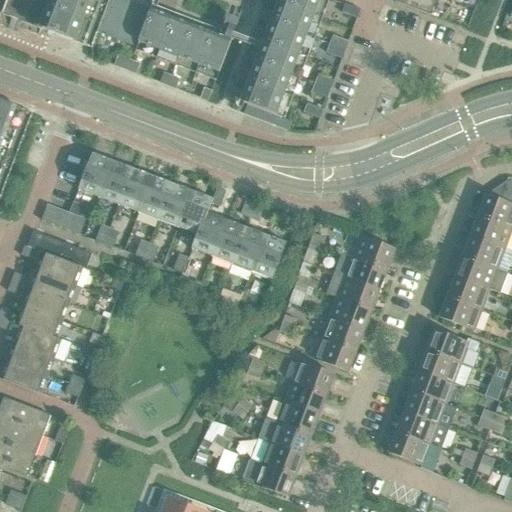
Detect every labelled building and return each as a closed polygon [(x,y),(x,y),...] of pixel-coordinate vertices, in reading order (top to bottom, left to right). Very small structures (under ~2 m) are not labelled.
[(6,0),(2,11),(10,14),(9,18),(34,27),(43,31),(79,45),(95,0),(6,0)] [(231,41),(150,10),(122,0),(109,0),(97,33),(217,78),(231,41)] [(280,118),(325,0),(267,0),(281,5),(277,15),(262,10),(258,19),(274,25),(270,35),(254,29),(251,39),(266,45),(262,55),(247,49),(243,59),(259,65),(255,74),(240,69),(236,78),(251,84),(247,94),(232,88),(228,99),(247,106),(243,115),(288,132),(291,123),(280,118)] [(430,17),(436,0),(395,0),(395,3),(430,17)] [(356,19),(360,10),(345,5),(342,14),(356,19)] [(345,51),(348,42),(333,37),(330,46),(345,51)] [(341,60),(345,51),(330,46),(326,54),(341,60)] [(121,69),(124,60),(117,57),(113,66),(121,69)] [(128,71),(132,62),(124,60),(121,69),(128,71)] [(136,74),(139,65),(132,62),(128,71),(136,74)] [(167,86),(171,77),(163,74),(159,83),(167,86)] [(330,91),(333,82),(318,76),(315,85),(330,91)] [(175,89),(179,80),(171,77),(167,86),(175,89)] [(326,99),(330,91),(315,85),(311,94),(326,99)] [(208,101),(211,93),(203,90),(200,98),(208,101)] [(0,162),(20,110),(0,102),(0,162)] [(319,119),(322,110),(307,105),(304,114),(319,119)] [(99,198),(112,162),(92,154),(78,190),(99,198)] [(118,206),(132,170),(112,162),(99,198),(118,206)] [(138,213),(152,177),(132,170),(118,206),(138,213)] [(158,221),(172,185),(152,177),(138,213),(158,221)] [(178,228),(191,192),(172,185),(158,221),(178,228)] [(197,235),(206,213),(206,214),(210,204),(219,207),(225,192),(216,189),(212,200),(191,192),(178,228),(196,235),(197,235)] [(511,227),(511,206),(485,196),(477,217),(511,230),(511,227)] [(249,218),(255,204),(246,200),(240,215),(249,218)] [(257,222),(263,207),(255,204),(249,218),(257,222)] [(85,221),(68,214),(46,206),(41,221),(79,236),(85,221)] [(225,221),(206,214),(206,213),(197,235),(196,235),(191,249),(212,257),(225,221)] [(291,235),(297,220),(288,217),(282,232),(291,235)] [(503,250),(511,230),(477,217),(470,238),(503,250)] [(232,265),(245,229),(225,221),(212,257),(232,265)] [(104,245),(109,230),(100,227),(95,242),(104,245)] [(251,272),(265,236),(245,229),(232,265),(251,272)] [(112,248),(118,233),(109,230),(104,245),(112,248)] [(72,250),(63,247),(64,245),(32,233),(27,248),(85,270),(90,255),(72,249),(72,250)] [(322,247),(325,239),(312,235),(310,242),(322,247)] [(272,280),(286,244),(265,236),(251,272),(272,280)] [(386,271),(393,250),(360,237),(352,258),(386,271)] [(496,270),(503,250),(470,238),(462,258),(496,270)] [(143,260),(149,245),(140,242),(134,257),(143,260)] [(319,255),(322,247),(310,242),(307,251),(319,255)] [(152,263),(157,248),(149,245),(143,260),(152,263)] [(33,261),(37,252),(24,247),(20,256),(33,261)] [(378,291),(386,271),(352,258),(352,259),(341,254),(333,274),(378,291)] [(74,287),(81,268),(44,255),(37,273),(74,287)] [(182,274),(187,259),(178,256),(172,271),(182,274)] [(507,275),(496,270),(462,258),(454,278),(488,291),(488,290),(499,295),(507,275)] [(67,304),(74,287),(37,273),(31,291),(67,304)] [(27,278),(14,274),(10,283),(23,288),(27,278)] [(370,311),(378,291),(333,274),(326,295),(337,299),(370,311)] [(308,288),(310,280),(298,276),(296,283),(308,288)] [(481,310),(488,291),(454,278),(447,298),(481,310)] [(23,288),(10,283),(7,292),(20,297),(23,288)] [(305,296),(308,288),(296,283),(293,292),(305,296)] [(60,322),(67,304),(31,291),(24,308),(60,322)] [(473,332),(481,310),(447,298),(439,319),(473,332)] [(363,332),(370,311),(337,299),(329,319),(363,332)] [(54,339),(54,338),(60,322),(24,308),(18,327),(22,328),(20,333),(23,327),(54,339)] [(14,313),(1,309),(0,310),(0,318),(10,323),(14,313)] [(294,329),(296,321),(284,316),(281,324),(294,329)] [(0,329),(7,332),(10,323),(0,318),(0,329)] [(355,352),(363,332),(329,319),(321,339),(355,352)] [(291,337),(294,329),(281,324),(279,332),(291,337)] [(52,359),(59,340),(54,338),(54,339),(23,327),(20,333),(16,345),(52,359)] [(475,354),(478,345),(467,340),(466,343),(434,331),(426,352),(472,370),(472,369),(466,366),(471,352),(475,354)] [(347,373),(355,352),(321,339),(314,360),(347,373)] [(45,376),(52,359),(16,345),(9,363),(45,376)] [(464,390),(472,370),(426,352),(419,373),(452,385),(464,390)] [(261,372),(264,364),(252,360),(249,367),(261,372)] [(38,395),(45,376),(9,363),(2,381),(38,395)] [(325,396),(333,375),(300,363),(292,383),(325,396)] [(258,380),(261,372),(249,367),(246,376),(258,380)] [(504,382),(507,374),(495,369),(492,377),(504,382)] [(445,405),(452,385),(419,373),(411,393),(456,410),(456,409),(445,405)] [(82,390),(85,381),(72,376),(69,385),(82,390)] [(501,390),(504,382),(492,377),(489,385),(501,390)] [(318,417),(325,396),(292,383),(284,403),(273,399),(273,400),(318,417)] [(78,399),(82,390),(69,385),(65,394),(78,399)] [(456,410),(411,393),(404,413),(448,430),(456,410)] [(0,421),(41,437),(49,416),(4,399),(0,408),(0,421)] [(247,413),(252,406),(241,399),(236,406),(247,413)] [(310,437),(318,417),(273,400),(265,420),(310,437)] [(242,420),(247,413),(236,406),(232,413),(242,420)] [(492,423),(495,415),(483,411),(480,419),(492,423)] [(448,430),(404,413),(396,433),(441,450),(448,430)] [(503,428),(506,420),(495,415),(492,423),(503,428)] [(489,431),(492,423),(480,419),(477,427),(489,431)] [(302,457),(310,437),(265,420),(258,440),(302,457)] [(0,443),(34,456),(41,437),(0,421),(0,443)] [(500,436),(503,428),(492,423),(489,431),(500,436)] [(228,443),(217,436),(216,437),(209,432),(205,438),(223,450),(228,443)] [(432,474),(441,450),(396,433),(388,454),(421,467),(419,469),(432,474)] [(219,457),(223,450),(205,438),(204,440),(211,445),(208,451),(219,457)] [(302,457),(258,440),(250,460),(295,477),(302,457)] [(0,467),(26,477),(34,456),(0,443),(0,467)] [(473,463),(477,454),(465,450),(462,458),(473,463)] [(491,469),(494,461),(482,456),(479,465),(491,469)] [(470,471),(473,463),(462,458),(459,466),(470,471)] [(287,498),(295,477),(250,460),(242,481),(287,498)] [(488,477),(491,469),(479,465),(476,473),(488,477)] [(511,477),(503,501),(511,504),(511,477)] [(23,504),(25,497),(11,492),(8,499),(23,504)] [(20,511),(23,504),(8,499),(6,506),(20,511)] [(198,511),(169,501),(164,511),(198,511)]
